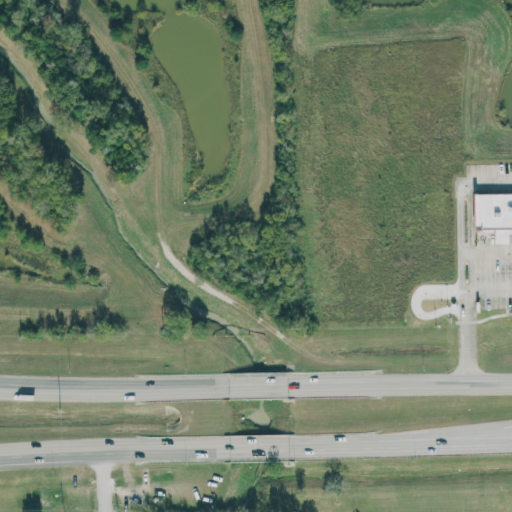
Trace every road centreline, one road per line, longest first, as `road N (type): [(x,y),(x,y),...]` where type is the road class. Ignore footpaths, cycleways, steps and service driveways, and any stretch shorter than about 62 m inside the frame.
road 1 (primary): [(0,454),(227,447)]
road 2 (primary): [(225,387),(0,386)]
road 3 (primary): [(511,383),(290,385)]
road 4 (primary): [(299,446),(511,437)]
